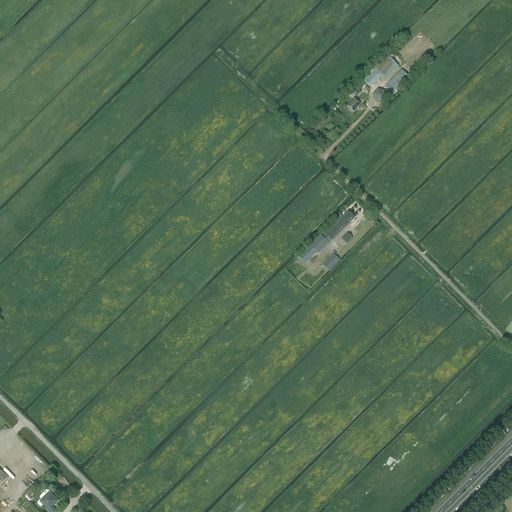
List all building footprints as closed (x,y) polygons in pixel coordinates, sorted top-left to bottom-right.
[(380,78),(383,82),(398,66),(386,54),(362,78),(371,87),(380,78)] [(395,90),(397,92),(410,79),(402,70),(386,86),(392,93),(395,90)] [(347,106),(353,112),(360,104),(354,99),(347,106)] [(326,234),(332,240),(354,218),(348,211),(343,217),(339,213),(334,217),(338,221),(326,234)] [(332,240),(326,234),(323,231),(310,245),(317,252),(318,254),(332,240)] [(336,244),(341,249),(352,238),(347,234),(336,244)] [(305,264),(317,252),(310,245),(298,257),(305,264)] [(333,254),(323,265),(329,271),(340,260),(333,254)] [(49,511),(55,511),(57,511),(52,507),(58,501),(51,493),(48,496),(47,494),(39,502),(49,511)]
